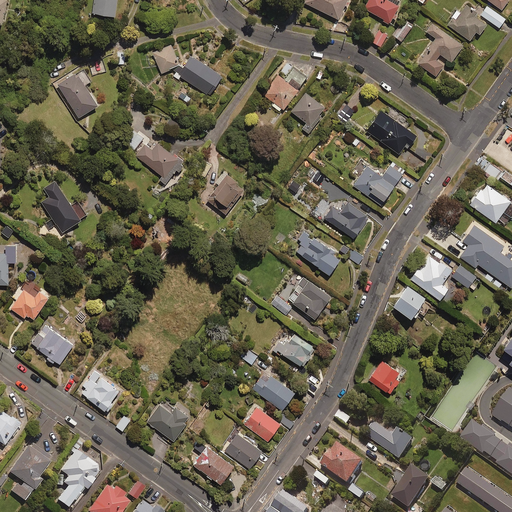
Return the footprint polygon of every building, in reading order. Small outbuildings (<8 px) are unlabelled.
[(118,0),(95,0),(93,17),(116,20),(118,0)] [(345,0),(304,0),(304,1),(338,16),(345,0)] [(366,0),(363,6),(389,20),(400,0),(366,0)] [(477,10),(466,3),(460,12),(456,9),(447,22),(469,38),(476,29),(479,31),(486,22),(474,13),(477,10)] [(505,17),(486,4),(480,13),(499,26),(505,17)] [(401,40),(413,24),(405,18),(393,35),(401,40)] [(463,42),(432,21),(426,29),(435,36),(417,62),(435,74),(443,63),(436,58),(440,52),(451,60),(463,42)] [(387,32),(378,27),(371,39),(380,44),(387,32)] [(180,61),(169,41),(150,52),(161,72),(180,61)] [(174,70),(176,71),(173,76),(178,79),(180,75),(209,94),(222,73),(189,52),(181,64),(179,63),(174,70)] [(293,66),(286,61),(279,71),(286,76),(293,66)] [(91,79),(83,66),(57,82),(78,116),(97,103),(85,83),(91,79)] [(306,74),(295,67),(287,79),(277,72),(262,93),(274,101),(272,104),(281,110),(306,74)] [(324,104),(305,90),(291,110),(306,121),(302,127),(308,132),(321,114),(318,112),(324,104)] [(191,96),(182,91),(178,97),(187,102),(191,96)] [(354,109),(344,102),(336,114),(346,121),(354,109)] [(416,133),(380,109),(366,129),(399,152),(404,144),(407,146),(416,133)] [(143,138),(131,128),(121,140),(133,150),(143,138)] [(356,137),(346,131),(342,137),(352,143),(356,137)] [(180,161),(182,158),(157,140),(152,147),(145,142),(136,155),(162,173),(158,179),(165,183),(176,167),(178,169),(183,163),(180,161)] [(503,171),(481,154),(475,163),(497,179),(503,171)] [(205,175),(211,164),(200,157),(193,168),(205,175)] [(383,173),(367,161),(352,183),(380,203),(403,172),(390,163),(383,173)] [(245,184),(225,171),(207,199),(226,212),(245,184)] [(71,203),(55,178),(43,186),(49,195),(40,201),(61,230),(86,213),(77,199),(71,203)] [(511,212),(511,199),(484,180),(469,202),(495,220),(503,209),(511,215),(511,212)] [(368,214),(347,199),(339,210),(324,199),(316,211),(353,236),(368,214)] [(503,244),(474,223),(462,240),(468,244),(460,256),(475,266),(478,262),(511,286),(511,283),(511,255),(501,248),(503,244)] [(340,255),(303,229),(296,239),(302,242),(296,250),(329,272),(340,255)] [(16,260),(15,243),(5,243),(5,252),(0,251),(0,282),(8,282),(7,261),(16,260)] [(363,255),(352,248),(346,256),(358,264),(363,255)] [(438,261),(427,253),(410,277),(439,297),(447,285),(441,281),(451,267),(440,259),(438,261)] [(476,274),(459,263),(452,275),(468,286),(476,274)] [(330,294),(297,272),(280,297),(277,295),(271,303),(286,313),(294,302),(315,317),(330,294)] [(48,294),(27,280),(10,307),(24,316),(26,313),(33,317),(48,294)] [(424,296),(407,284),(393,304),(410,316),(424,296)] [(249,297),(242,293),(237,301),(243,305),(249,297)] [(73,342),(44,322),(30,342),(48,354),(46,356),(58,364),(73,342)] [(511,323),(511,325),(511,330),(496,353),(510,363),(511,360),(511,323)] [(314,346),(286,328),(274,347),(302,365),(314,346)] [(257,356),(245,347),(239,356),(252,364),(257,356)] [(399,369),(382,358),(369,378),(390,392),(398,378),(394,376),(399,369)] [(119,388),(94,369),(82,385),(87,388),(83,393),(106,411),(112,402),(110,400),(119,388)] [(268,378),(262,374),(252,388),(279,406),(291,388),(271,374),(268,378)] [(229,375),(224,381),(233,387),(237,381),(229,375)] [(511,395),(498,416),(511,425),(511,395)] [(183,419),(187,413),(175,405),(171,411),(159,403),(147,421),(173,439),(185,421),(183,419)] [(280,421),(255,405),(243,423),(267,439),(280,421)] [(19,420),(0,407),(0,441),(3,443),(19,420)] [(351,418),(340,410),(335,416),(346,424),(351,418)] [(130,418),(123,414),(116,426),(123,429),(130,418)] [(294,421),(285,415),(281,422),(290,428),(294,421)] [(492,456),(502,441),(473,420),(461,437),(483,452),(484,450),(492,456)] [(393,436),(374,422),(365,435),(400,458),(413,438),(398,428),(393,436)] [(262,449),(235,430),(223,448),(249,466),(262,449)] [(194,446),(202,451),(193,463),(220,482),(233,462),(207,444),(207,443),(200,437),(194,446)] [(51,455),(29,439),(8,469),(19,477),(10,489),(23,498),(39,476),(37,474),(51,455)] [(365,461),(337,441),(322,463),(349,483),(365,461)] [(511,474),(511,446),(510,447),(502,441),(492,456),(501,463),(499,465),(511,474)] [(81,452),(75,448),(60,469),(67,474),(62,481),(67,484),(57,498),(68,505),(82,485),(85,487),(100,465),(86,456),(89,451),(84,448),(81,452)] [(430,477),(413,465),(392,495),(409,507),(430,477)] [(511,511),(511,496),(468,466),(458,481),(503,511),(511,511)] [(447,484),(436,476),(432,482),(443,490),(447,484)] [(144,486),(137,480),(128,493),(136,498),(144,486)] [(122,494),(124,491),(114,484),(112,487),(107,483),(88,509),(91,511),(118,511),(128,499),(122,494)] [(365,492),(353,484),(349,490),(361,498),(365,492)] [(305,511),(309,507),(283,490),(267,511),(305,511)] [(160,511),(161,511),(141,499),(132,511),(160,511)]
